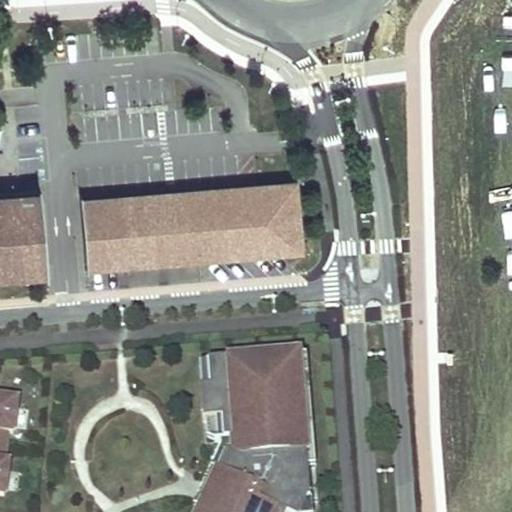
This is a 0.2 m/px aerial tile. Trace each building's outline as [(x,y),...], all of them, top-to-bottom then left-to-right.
[(85,206),(90,268),(302,251),(296,189),(257,192),(85,206)] [(45,195),(36,196),(38,212),(47,212),(45,195)] [(21,197),(0,198),(0,277),(52,274),(47,212),(38,212),(36,196),(21,197)] [(306,430),(308,470),(316,470),(307,358),(300,359),(303,397),(301,397),(304,431),(306,430)] [(300,359),(209,366),(211,392),(201,393),(203,425),(206,425),(223,423),(225,444),(233,444),(234,457),(226,458),(216,482),(225,486),(213,511),(210,511),(203,509),(202,511),(298,511),(301,504),(311,504),(308,470),(306,430),(304,431),(301,397),(303,397),(300,359)] [(211,392),(209,366),(199,367),(201,393),(211,392)] [(12,433),(17,402),(0,399),(0,447),(5,448),(7,432),(12,433)] [(223,423),(206,425),(208,441),(215,445),(221,444),(225,444),(223,423)] [(225,444),(221,444),(221,449),(195,509),(201,511),(202,511),(203,509),(210,511),(213,511),(225,486),(216,482),(226,458),(234,457),(233,444),(225,444)]
